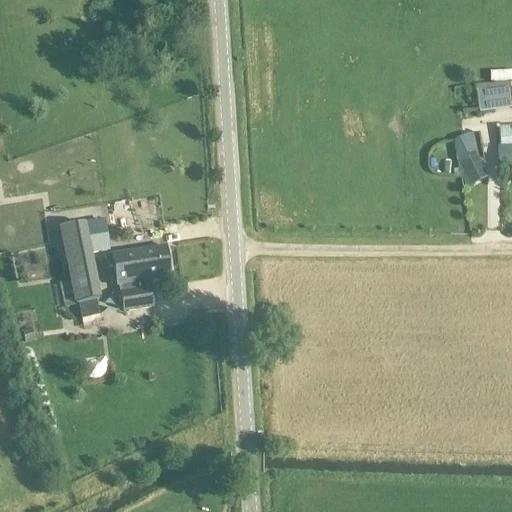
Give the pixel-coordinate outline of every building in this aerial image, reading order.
[(511,66),(487,68),(488,79),(511,77),(511,66)] [(478,94),(481,114),(496,112),(494,92),(478,94)] [(499,168),(511,168),(511,147),(501,148),(499,148),(499,168)] [(104,220),(58,229),(69,284),(60,286),(65,309),(74,307),(74,309),(77,308),(95,304),(102,303),(92,257),(111,253),(104,220)] [(123,313),(152,309),(148,283),(170,280),(165,247),(111,256),(116,288),(119,287),(123,313)] [(77,308),(80,322),(97,318),(95,304),(77,308)]
